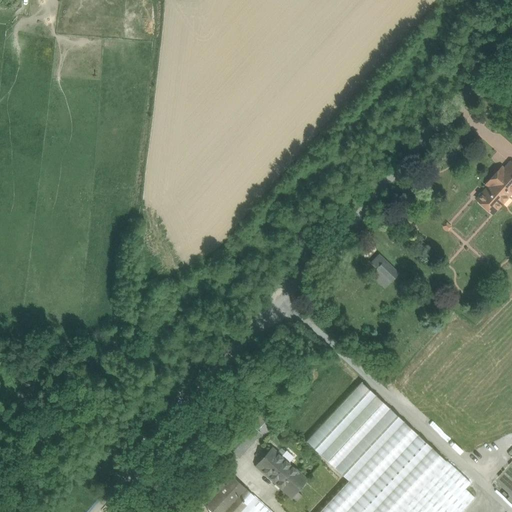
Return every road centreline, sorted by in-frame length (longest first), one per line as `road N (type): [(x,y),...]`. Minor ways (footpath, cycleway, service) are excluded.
road 1 (track): [(100,511),(511,43)]
road 2 (track): [(284,300),(491,491),(492,511)]
